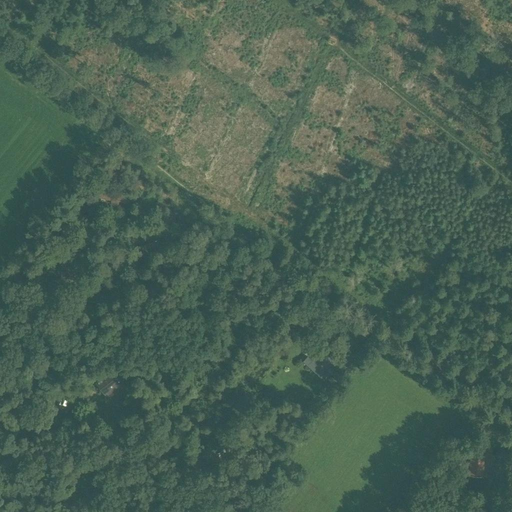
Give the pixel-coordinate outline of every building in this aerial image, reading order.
[(99,188),(97,197),(110,200),(109,203),(118,205),(119,202),(125,203),(127,193),(99,188)] [(91,228),(78,228),(78,238),(91,238),(91,228)] [(74,261),(62,260),(61,280),(74,281),(74,261)] [(363,350),(344,332),(336,340),(348,351),(339,360),(346,367),(363,350)] [(330,366),(335,361),(322,350),(308,365),(324,380),(334,369),(330,366)] [(96,382),(95,382),(108,399),(119,390),(118,389),(125,384),(109,365),(93,377),(96,382)] [(236,466),(239,466),(254,466),(254,465),(255,450),(237,450),(236,466)] [(469,475),(482,476),(484,456),(472,455),(469,475)] [(79,490),(91,480),(87,475),(75,485),(79,490)]
